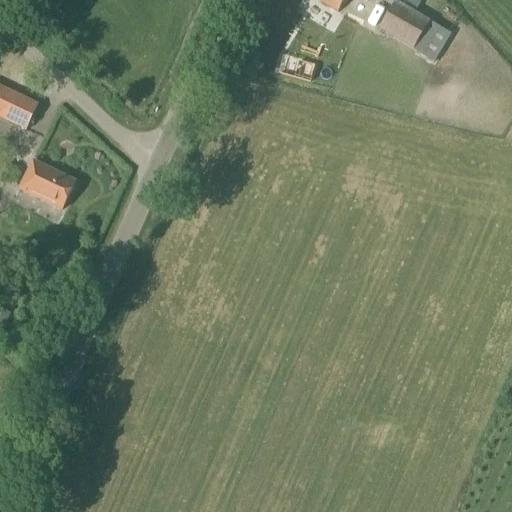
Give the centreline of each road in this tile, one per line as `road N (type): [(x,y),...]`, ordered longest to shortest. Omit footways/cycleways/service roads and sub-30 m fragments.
road 1 (unclassified): [(4,511),(227,0)]
road 2 (track): [(154,164),(0,22)]
